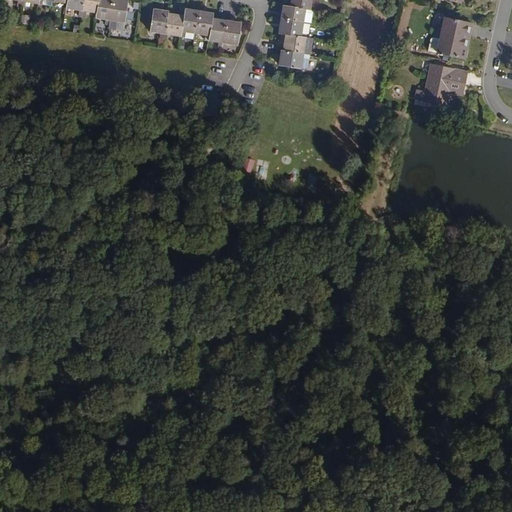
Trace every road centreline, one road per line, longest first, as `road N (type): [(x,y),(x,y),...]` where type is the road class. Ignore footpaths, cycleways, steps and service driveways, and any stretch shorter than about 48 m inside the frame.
road 1 (track): [(0,370),(193,402),(401,451),(511,510)]
road 2 (residential): [(511,116),(492,97),(487,77),(504,0)]
